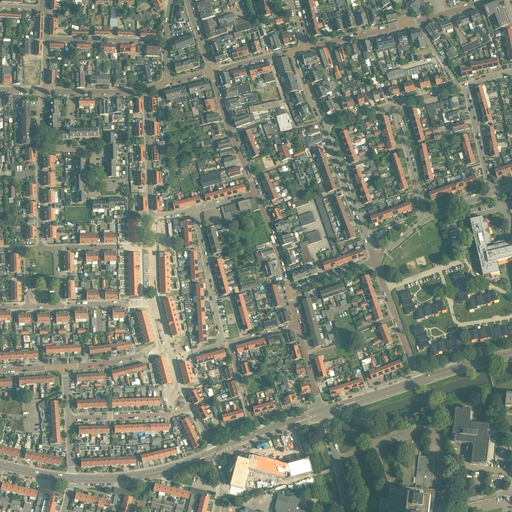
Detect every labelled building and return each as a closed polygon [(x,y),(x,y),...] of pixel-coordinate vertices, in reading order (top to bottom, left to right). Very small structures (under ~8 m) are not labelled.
[(198,9),(213,4),(211,0),(197,5),(198,9)] [(268,0),(258,0),(259,5),(257,5),(256,4),(255,5),(256,10),(258,10),(259,9),(260,8),(262,16),(260,16),(259,16),(257,16),(258,19),(266,17),(267,18),(273,17),(268,0)] [(387,0),(385,0),(379,5),(375,8),(376,10),(381,7),(382,9),(390,3),(387,0)] [(420,8),(424,13),(428,9),(419,0),(413,0),(412,1),(416,6),(417,6),(420,9),(420,8)] [(416,6),(412,1),(407,6),(417,18),(424,13),(420,8),(420,9),(417,6),(416,6)] [(160,2),(154,7),(156,9),(155,10),(157,12),(162,8),(161,7),(163,5),(160,2)] [(490,16),(503,11),(502,9),(505,8),(504,8),(505,7),(503,3),(502,3),(502,2),(499,4),(498,2),(484,8),(488,17),(490,16)] [(213,4),(198,9),(199,13),(214,8),(213,4)] [(176,13),(176,19),(177,24),(186,22),(184,7),(176,8),(176,13)] [(214,8),(199,13),(201,17),(214,13),(213,11),(215,10),(214,8)] [(362,10),(360,11),(364,26),(368,24),(365,14),(364,11),(363,12),(362,10)] [(473,12),(479,26),(482,25),(480,20),(481,20),(477,10),(473,12)] [(504,10),(503,11),(490,16),(496,30),(509,24),(504,10)] [(382,19),(396,16),(395,11),(386,13),(386,14),(381,15),(381,16),(375,18),(376,20),(382,19)] [(479,26),(473,12),(470,13),(473,23),(474,23),(475,25),(472,26),(474,32),(480,29),(479,26)] [(215,16),(214,13),(201,17),(202,21),(215,16)] [(224,17),(218,19),(222,30),(226,28),(235,26),(237,25),(236,21),(233,13),(224,16),(224,17)] [(462,24),(469,21),(466,15),(455,19),(459,28),(463,26),(462,24)] [(251,17),(236,21),(237,25),(249,22),(252,21),(251,17)] [(343,30),(341,21),(333,23),(335,32),(343,30)] [(443,32),(453,29),(450,21),(440,24),(443,32)] [(237,25),(235,26),(237,33),(241,32),(245,31),(248,31),(251,30),(249,22),(237,25)] [(431,23),(428,25),(437,39),(441,37),(438,34),(431,23)] [(256,27),(260,38),(266,36),(262,25),(256,27)] [(437,39),(428,25),(425,27),(432,38),(434,42),(437,39)] [(222,30),(215,32),(207,35),(208,39),(217,36),(217,35),(227,32),(226,28),(222,30)] [(413,43),(415,43),(417,49),(426,47),(424,40),(422,40),(420,30),(410,32),(412,41),(413,43)] [(281,48),(276,31),(268,34),(273,51),(281,48)] [(241,32),(237,33),(234,34),(236,40),(243,38),(243,37),(241,32)] [(406,33),(401,34),(405,50),(411,49),(410,45),(408,46),(408,43),(406,33)] [(236,40),(234,34),(224,37),(211,42),(212,44),(210,45),(212,52),(220,49),(219,45),(222,44),(223,48),(226,47),(229,46),(228,44),(232,43),(235,42),(236,41),(236,40)] [(405,50),(401,34),(397,35),(399,45),(397,45),(399,55),(402,54),(402,51),(405,50)] [(179,55),(185,54),(183,49),(195,45),(191,35),(174,41),(178,51),(179,55)] [(475,48),(480,46),(477,40),(471,43),(461,47),(464,53),(475,48)] [(236,41),(235,42),(239,58),(244,57),(242,49),(240,49),(239,45),(238,42),(236,41)] [(356,45),(349,47),(351,57),(352,60),(358,59),(357,55),(358,55),(358,51),(356,45)] [(450,51),(448,49),(447,47),(444,49),(447,53),(445,54),(449,60),(454,57),(451,53),(450,51)] [(221,51),(220,49),(212,52),(214,57),(219,56),(224,54),(223,53),(226,52),(225,49),(221,51)] [(327,49),(323,50),(327,62),(329,66),(332,65),(327,49)] [(327,62),(323,50),(319,51),(325,67),(329,66),(327,62)] [(334,51),(338,63),(339,62),(339,65),(343,64),(338,50),(334,51)] [(287,58),(276,61),(280,75),(278,76),(279,78),(285,76),(285,74),(291,72),(287,58)] [(190,61),(192,69),(200,67),(198,59),(190,61)] [(119,71),(119,62),(115,62),(115,61),(111,61),(111,68),(115,68),(115,73),(115,74),(117,74),(117,77),(114,77),(114,85),(120,84),(119,73),(119,71)] [(147,82),(145,68),(144,62),(137,62),(137,61),(135,61),(134,66),(141,66),(141,68),(137,69),(138,73),(141,73),(143,83),(147,82)] [(190,61),(182,63),(184,71),(192,69),(190,61)] [(154,73),(152,62),(150,62),(146,62),(147,68),(145,68),(147,82),(151,81),(150,73),(154,73)] [(184,71),(182,63),(175,65),(177,73),(184,71)] [(268,64),(261,66),(263,74),(264,76),(265,81),(266,83),(275,81),(271,71),(270,72),(268,64)] [(263,74),(261,66),(255,67),(257,75),(260,75),(260,77),(264,76),(263,74)] [(310,79),(321,75),(319,71),(323,69),(322,66),(319,67),(316,68),(317,71),(308,74),(310,79)] [(439,75),(441,84),(446,83),(442,68),(436,69),(437,73),(440,72),(440,75),(439,75)] [(406,77),(404,71),(404,69),(386,74),(389,81),(406,77)] [(241,79),(239,71),(233,73),(235,79),(237,78),(237,80),(241,79)] [(221,81),(229,79),(228,73),(220,75),(221,81)] [(80,88),(80,74),(71,74),(72,80),(76,80),(76,88),(80,88)] [(322,80),(321,75),(310,79),(312,84),(322,80)] [(294,78),(292,79),(285,82),(287,88),(295,85),(294,82),(295,82),(294,78)] [(229,79),(221,81),(223,87),(231,85),(229,79)] [(327,80),(325,81),(321,82),(323,86),(326,84),(327,86),(324,88),(323,86),(315,90),(317,95),(330,88),(329,85),(328,83),(327,80)] [(331,91),(335,90),(336,90),(333,81),(328,83),(329,85),(330,88),(331,91)] [(208,82),(203,83),(205,91),(206,97),(209,96),(209,94),(211,93),(208,82)] [(352,90),(350,84),(350,83),(344,85),(346,92),(352,90)] [(202,98),(198,84),(194,85),(196,93),(198,93),(199,98),(200,101),(202,101),(202,98)] [(236,87),(231,88),(224,90),(226,99),(238,96),(238,97),(251,94),(249,84),(236,87)] [(196,93),(194,85),(189,87),(191,95),(193,94),(194,100),(195,101),(198,100),(197,99),(196,93)] [(296,85),(295,85),(287,88),(289,94),(297,91),(296,88),(297,87),(296,85)] [(477,96),(484,94),(482,87),(475,89),(477,96)] [(330,88),(317,95),(319,99),(327,95),(326,94),(331,92),(331,91),(330,88)] [(179,104),(175,90),(170,91),(173,103),(176,102),(176,104),(179,104)] [(291,102),(301,98),(299,93),(291,97),(292,98),(290,100),(291,102)] [(484,94),(477,96),(479,103),(486,101),(484,94)] [(348,100),(348,99),(346,99),(348,108),(353,107),(352,101),(355,100),(353,95),(350,96),(351,99),(348,100)] [(241,104),(245,104),(243,98),(240,99),(225,102),(226,107),(241,104)] [(301,98),(291,102),(289,104),(290,107),(292,105),(295,104),(296,106),(303,102),(301,98)] [(457,98),(441,103),(441,105),(446,104),(446,106),(458,103),(457,98)] [(324,109),(334,104),(332,100),(325,103),(324,99),(320,101),(322,105),(324,109)] [(206,107),(215,105),(214,100),(205,102),(205,104),(197,106),(198,109),(202,108),(206,107)] [(51,115),(59,115),(59,110),(60,110),(60,106),(59,106),(59,101),(51,101),(51,115)] [(258,106),(254,107),(249,108),(250,110),(250,113),(250,114),(251,114),(266,110),(280,107),(279,101),(258,106)] [(486,101),(479,103),(481,110),(488,109),(486,101)] [(338,102),(334,104),(324,109),(326,114),(335,109),(336,111),(340,109),(338,102)] [(458,103),(446,106),(447,109),(442,110),(444,114),(448,113),(448,111),(460,108),(458,103)] [(241,104),(226,107),(227,112),(236,110),(236,108),(242,107),(241,104)] [(298,116),(308,111),(305,107),(298,111),(297,108),(294,109),(295,112),(298,116)] [(411,117),(418,115),(416,109),(409,111),(411,117)] [(490,116),(488,109),(481,110),(483,118),(490,116)] [(237,110),(235,111),(228,113),(230,120),(237,118),(241,116),(240,113),(238,114),(237,110)] [(310,116),(308,111),(298,116),(299,119),(301,118),(302,120),(310,116)] [(448,113),(444,114),(443,114),(445,123),(459,120),(457,113),(449,115),(448,113)] [(251,114),(250,114),(233,120),(235,124),(249,119),(253,118),(251,114)] [(291,123),(289,123),(286,114),(276,117),(281,132),(293,130),(291,123)] [(59,115),(51,115),(49,115),(50,130),(58,129),(58,124),(59,124),(59,122),(61,122),(61,120),(59,120),(59,115)] [(418,115),(411,117),(413,124),(420,122),(418,115)] [(382,125),(389,123),(387,117),(380,119),(382,125)] [(249,119),(235,124),(236,128),(254,121),(253,118),(249,119)] [(421,128),(420,122),(413,124),(414,130),(421,128)] [(89,130),(85,130),(85,138),(99,137),(99,136),(101,136),(101,123),(98,123),(99,129),(94,130),(94,128),(92,128),(92,126),(89,126),(89,130)] [(277,124),(270,126),(269,123),(263,126),(266,136),(273,133),(279,132),(277,124)] [(389,123),(382,125),(383,131),(390,129),(389,123)] [(214,125),(203,127),(203,129),(203,131),(208,130),(210,129),(210,131),(214,130),(215,136),(222,135),(220,125),(214,126),(214,125)] [(468,125),(465,125),(453,129),(454,133),(469,129),(468,125)] [(71,138),(71,130),(66,130),(66,128),(63,128),(63,130),(61,130),(61,132),(55,132),(55,135),(57,135),(57,140),(71,140),(71,138)] [(421,128),(414,130),(416,136),(423,134),(421,128)] [(392,136),(390,129),(383,131),(385,138),(392,136)] [(85,138),(85,130),(71,130),(71,138),(85,138)] [(245,138),(252,135),(250,130),(243,133),(245,138)] [(342,140),(349,137),(347,131),(340,133),(342,140)] [(425,141),(423,134),(416,136),(418,143),(425,141)] [(255,140),(252,135),(245,138),(247,143),(253,141),(255,140)] [(497,135),(494,135),(488,137),(489,144),(496,143),(498,142),(497,135)] [(392,136),(385,138),(387,144),(394,142),(392,136)] [(462,145),(469,143),(467,136),(460,138),(462,145)] [(306,143),(307,147),(324,141),(322,137),(306,143)] [(349,137),(342,140),(344,146),(351,143),(349,137)] [(284,141),(280,142),(286,159),(291,158),(284,141)] [(280,142),(276,144),(282,161),(286,159),(280,142)] [(396,148),(394,142),(387,144),(389,150),(396,148)] [(351,143),(344,146),(347,152),(353,149),(351,143)] [(469,143),(462,145),(464,152),(471,150),(469,143)] [(420,154),(427,152),(425,145),(419,146),(420,154)] [(257,151),(255,146),(247,149),(250,154),(257,151)] [(317,156),(325,154),(323,148),(321,149),(320,146),(312,149),(313,152),(315,151),(317,156)] [(353,149),(347,152),(349,158),(356,155),(353,149)] [(471,150),(464,152),(462,153),(463,157),(466,156),(467,159),(473,157),(471,150)] [(257,151),(250,154),(252,159),(259,156),(257,151)] [(427,152),(420,154),(422,161),(428,160),(427,152)] [(393,163),(399,161),(397,154),(391,156),(393,163)] [(356,155),(349,158),(351,164),(358,162),(356,155)] [(221,157),(218,157),(215,158),(216,162),(219,161),(220,165),(236,161),(235,157),(222,160),(221,157)] [(428,160),(422,161),(423,168),(430,167),(428,160)] [(299,174),(302,173),(303,172),(299,161),(295,162),(299,174)] [(401,169),(399,161),(393,163),(395,170),(401,169)] [(299,174),(295,162),(291,164),(298,181),(304,178),(302,173),(299,174)] [(503,175),(500,169),(499,166),(497,167),(496,163),(493,164),(495,168),(496,168),(497,169),(495,170),(497,178),(503,176),(503,175)] [(203,168),(199,169),(198,169),(200,176),(205,175),(204,170),(215,168),(215,166),(204,168),(203,168)] [(507,166),(500,169),(503,175),(510,173),(507,166)] [(431,174),(430,167),(423,168),(425,176),(431,174)] [(355,177),(362,175),(359,168),(353,170),(355,177)] [(404,176),(401,169),(395,170),(397,178),(404,176)] [(219,171),(205,175),(200,176),(204,188),(223,183),(219,171)] [(262,182),(269,179),(267,174),(260,177),(262,182)] [(331,175),(323,177),(325,182),(324,183),(333,180),(331,175)] [(362,175),(355,177),(358,184),(364,182),(362,175)] [(404,176),(397,178),(399,185),(406,183),(404,176)] [(469,178),(470,178),(472,185),(478,183),(475,176),(469,178)] [(458,190),(453,177),(449,179),(452,185),(449,186),(451,192),(458,190)] [(462,178),(460,178),(455,180),(454,177),(453,177),(458,190),(465,187),(463,181),(462,178)] [(472,185),(470,178),(463,181),(465,187),(472,185)] [(271,184),(269,179),(262,182),(264,187),(271,184)] [(333,180),(324,183),(326,188),(334,185),(333,180)] [(367,189),(364,182),(358,184),(361,191),(367,189)] [(271,184),(264,187),(266,192),(268,192),(273,189),(271,184)] [(334,185),(326,188),(327,193),(336,190),(334,185)] [(451,192),(449,186),(442,189),(444,195),(451,192)] [(275,188),(273,189),(268,192),(270,197),(277,193),(275,188)] [(367,189),(361,191),(363,198),(369,196),(367,189)] [(442,189),(435,191),(437,198),(444,195),(442,189)] [(437,198),(435,191),(434,191),(429,193),(432,200),(437,198)] [(270,197),(272,201),(277,199),(278,202),(283,200),(280,193),(278,194),(277,193),(270,197)] [(370,196),(369,196),(363,198),(362,199),(365,204),(372,201),(370,196)] [(255,198),(224,207),(226,214),(223,214),(226,222),(254,213),(254,212),(259,210),(255,198)] [(404,204),(404,205),(406,211),(406,212),(412,210),(409,202),(404,204)] [(404,205),(397,208),(399,214),(406,211),(404,205)] [(375,213),(373,206),(367,208),(369,215),(375,213)] [(273,216),(280,214),(279,211),(285,209),(284,207),(271,212),(273,216)] [(399,214),(397,208),(393,209),(393,208),(391,209),(391,210),(390,210),(392,216),(399,214)] [(387,211),(383,213),(385,219),(392,216),(390,210),(389,210),(387,211)] [(385,219),(383,213),(376,215),(378,222),(385,219)] [(378,222),(376,215),(370,217),(373,224),(379,222),(378,222)] [(511,242),(493,247),(486,218),(483,219),(482,217),(470,220),(471,220),(484,276),(483,276),(491,274),(490,273),(499,271),(499,272),(497,264),(496,262),(498,261),(497,260),(511,256),(511,242)] [(292,223),(288,225),(276,228),(278,233),(287,230),(289,229),(293,228),(292,223)] [(208,237),(216,235),(215,229),(207,231),(208,237)] [(296,237),(295,233),(291,235),(291,234),(280,238),(281,242),(296,237)] [(218,241),(216,235),(208,237),(210,243),(218,241)] [(296,237),(281,242),(282,246),(287,244),(293,242),(293,244),(297,242),(300,241),(299,236),(296,237)] [(220,247),(218,241),(210,243),(212,249),(220,247)] [(212,249),(213,255),(221,253),(220,247),(212,249)] [(256,253),(258,259),(273,254),(272,248),(256,253)] [(357,251),(356,251),(356,252),(359,258),(359,259),(364,257),(362,250),(360,250),(359,248),(356,249),(357,251)] [(292,252),(285,254),(287,260),(294,258),(292,252)] [(356,252),(349,255),(352,261),(359,258),(356,252)] [(349,255),(342,257),(345,263),(352,261),(349,255)] [(342,257),(335,259),(338,266),(345,263),(342,257)] [(294,258),(287,260),(289,266),(296,264),(294,258)] [(335,259),(328,262),(331,268),(338,266),(335,259)] [(331,268),(328,262),(328,261),(323,263),(325,271),(331,269),(331,268)] [(265,265),(265,268),(262,269),(263,272),(266,271),(274,269),(272,263),(265,265)] [(240,291),(261,286),(258,274),(255,275),(254,270),(251,270),(250,266),(235,270),(240,291)] [(315,266),(309,268),(312,276),(318,274),(315,266)] [(312,276),(309,268),(303,270),(306,278),(312,276)] [(274,269),(266,271),(268,277),(276,275),(274,269)] [(303,270),(297,272),(300,280),(306,278),(303,270)] [(300,280),(297,272),(291,274),(294,282),(300,280)] [(453,281),(465,278),(464,277),(462,277),(461,272),(451,274),(451,275),(451,274),(452,277),(453,281),(452,281),(453,281)] [(364,284),(371,282),(368,276),(362,278),(364,284)] [(466,280),(466,278),(465,278),(453,281),(454,281),(455,285),(456,288),(455,288),(456,288),(465,286),(464,281),(466,280)] [(373,288),(371,282),(364,284),(366,290),(373,288)] [(277,285),(273,286),(272,284),(267,285),(268,288),(270,287),(271,292),(279,290),(277,285)] [(346,292),(343,284),(337,286),(340,294),(346,292)] [(337,286),(332,288),(334,296),(338,295),(340,294),(337,286)] [(458,295),(470,292),(470,290),(468,291),(466,286),(465,286),(456,288),(457,288),(458,291),(457,291),(458,295)] [(332,288),(326,290),(329,298),(334,296),(332,288)] [(373,288),(366,290),(368,297),(375,294),(373,288)] [(326,290),(320,292),(323,300),(329,298),(326,290)] [(412,297),(413,297),(412,295),(410,296),(409,290),(399,293),(400,293),(400,296),(401,300),(400,300),(402,300),(412,297)] [(491,304),(488,291),(487,292),(487,294),(482,295),(484,305),(485,305),(484,304),(487,304),(491,303),(491,304)] [(488,291),(491,304),(492,303),(495,302),(500,301),(499,298),(498,298),(496,292),(491,293),(490,291),(488,291)] [(470,292),(458,295),(459,299),(461,304),(460,304),(463,303),(463,301),(468,300),(470,300),(468,295),(471,294),(470,292)] [(369,300),(370,303),(377,300),(375,294),(368,297),(369,300)] [(484,305),(482,295),(480,295),(480,298),(475,299),(478,309),(478,308),(481,307),(481,308),(484,307),(485,307),(484,305)] [(477,309),(478,309),(475,299),(475,296),(473,297),(473,299),(470,300),(468,300),(470,307),(468,307),(469,311),(469,310),(474,309),(477,309)] [(404,307),(416,304),(415,302),(413,303),(412,297),(402,300),(403,300),(403,303),(404,306),(403,306),(403,307),(404,307)] [(304,307),(312,304),(310,298),(302,300),(304,307)] [(377,300),(370,303),(367,304),(369,308),(371,307),(372,309),(379,307),(377,300)] [(436,303),(439,314),(439,313),(443,312),(447,311),(448,312),(447,308),(445,308),(444,302),(439,303),(438,301),(436,301),(436,303)] [(439,314),(436,303),(435,303),(435,305),(430,306),(432,316),(432,317),(433,317),(432,316),(435,315),(435,316),(439,315),(439,314)] [(313,310),(312,304),(304,307),(306,312),(313,310)] [(416,304),(404,307),(405,310),(406,310),(407,315),(406,315),(406,316),(410,315),(409,313),(416,311),(416,310),(415,306),(417,306),(416,304)] [(425,318),(425,317),(428,316),(432,315),(432,316),(430,306),(424,307),(424,305),(422,305),(422,306),(425,318)] [(249,306),(246,307),(239,308),(240,314),(247,312),(250,311),(250,310),(249,306)] [(425,319),(425,318),(422,306),(420,307),(421,309),(416,310),(416,311),(417,317),(415,317),(416,321),(416,320),(421,319),(425,319)] [(372,309),(370,309),(371,314),(373,313),(374,315),(381,313),(379,307),(372,309)] [(313,310),(306,312),(307,318),(315,316),(313,310)] [(383,319),(381,313),(374,315),(376,321),(383,319)] [(315,316),(307,318),(309,324),(317,322),(315,316)] [(317,322),(309,324),(310,330),(318,328),(317,322)] [(509,335),(510,335),(507,327),(507,325),(502,326),(501,324),(499,325),(502,337),(503,337),(502,337),(506,336),(506,335),(509,335)] [(381,334),(387,331),(385,325),(378,327),(381,334)] [(479,337),(480,337),(477,326),(477,325),(475,325),(475,327),(470,329),(472,335),(470,336),(471,339),(471,338),(476,337),(476,338),(479,337)] [(502,337),(499,325),(497,325),(498,327),(493,328),(495,338),(495,339),(495,338),(498,337),(498,338),(502,337)] [(415,336),(416,336),(427,333),(427,331),(425,332),(423,326),(417,328),(416,326),(413,327),(414,327),(415,332),(414,332),(415,336)] [(487,337),(485,327),(480,328),(479,326),(477,326),(480,337),(480,339),(480,338),(484,337),(487,336),(487,337)] [(495,338),(493,328),(493,327),(487,328),(487,326),(485,327),(487,337),(488,339),(491,338),(491,337),(494,337),(495,338)] [(318,328),(310,330),(312,336),(320,334),(318,328)] [(390,337),(387,331),(381,334),(383,339),(383,340),(390,337)] [(418,342),(418,343),(428,340),(427,335),(429,335),(429,333),(427,333),(416,336),(417,336),(417,339),(418,339),(419,342),(418,342)] [(320,334),(312,336),(313,342),(321,340),(320,334)] [(451,340),(453,349),(456,348),(461,346),(461,347),(462,347),(461,344),(459,344),(458,337),(452,339),(452,336),(450,337),(451,340)] [(390,337),(383,340),(384,341),(386,346),(393,343),(390,337)] [(453,350),(453,349),(451,340),(445,341),(445,339),(443,339),(443,341),(446,351),(446,352),(446,351),(449,351),(449,350),(452,349),(453,350)] [(323,346),(321,340),(313,342),(315,348),(323,346)] [(428,340),(418,343),(419,346),(420,346),(421,351),(420,351),(420,352),(424,351),(423,349),(430,348),(429,345),(429,342),(431,342),(430,340),(428,340)] [(445,351),(446,351),(443,341),(438,342),(438,340),(436,340),(436,342),(436,343),(438,352),(439,352),(442,352),(442,351),(445,350),(445,351)] [(431,352),(429,353),(430,356),(431,356),(435,354),(435,355),(439,354),(439,352),(438,352),(436,343),(436,342),(434,343),(435,345),(430,346),(430,347),(431,352)] [(299,352),(297,346),(288,349),(289,352),(291,351),(292,354),(299,352)] [(368,346),(363,348),(366,358),(371,356),(368,346)] [(337,359),(338,359),(336,353),(335,349),(325,352),(326,356),(333,354),(335,360),(337,359)] [(299,352),(292,354),(293,357),(290,358),(291,361),(301,359),(299,352)] [(329,360),(322,362),(321,357),(315,358),(317,365),(329,362),(329,360)] [(362,361),(361,362),(363,366),(366,365),(367,365),(367,364),(370,363),(370,362),(372,361),(371,359),(370,358),(364,360),(362,361)] [(400,361),(393,363),(396,370),(402,367),(400,361)] [(329,362),(317,365),(319,372),(325,370),(328,369),(327,364),(330,364),(329,362)] [(304,370),(302,363),(293,366),(293,369),(296,368),(297,371),(304,370)] [(396,370),(393,363),(387,366),(390,372),(396,370)] [(145,364),(138,366),(139,371),(142,371),(143,372),(146,371),(146,370),(145,364)] [(138,366),(131,367),(133,373),(133,375),(136,374),(136,372),(139,371),(138,366)] [(387,366),(381,368),(384,375),(390,372),(387,366)] [(131,367),(125,369),(126,375),(129,374),(130,375),(133,375),(133,373),(131,367)] [(325,370),(319,372),(321,379),(327,377),(329,376),(328,372),(325,373),(325,372),(328,371),(329,372),(332,372),(333,371),(333,369),(331,370),(330,368),(328,369),(325,370)] [(369,370),(368,370),(368,371),(369,373),(372,380),(378,377),(375,370),(374,368),(372,369),(369,370)] [(381,368),(375,370),(378,377),(384,375),(381,368)] [(304,370),(297,371),(298,375),(295,375),(296,378),(305,376),(304,370)] [(234,378),(233,373),(225,375),(226,376),(221,377),(222,381),(227,380),(234,378)] [(354,376),(353,376),(355,382),(357,387),(364,385),(362,380),(359,381),(358,377),(357,375),(354,376)] [(357,387),(355,382),(351,383),(349,377),(347,378),(351,389),(357,387)] [(347,384),(343,386),(344,391),(351,389),(347,378),(345,378),(347,384)] [(307,381),(297,383),(298,386),(301,386),(302,389),(309,387),(307,381)] [(344,391),(343,386),(338,387),(336,381),(334,382),(338,394),(344,391)] [(338,394),(334,382),(332,382),(333,384),(334,389),(329,390),(331,396),(338,394)] [(309,387),(302,389),(302,392),(300,392),(301,395),(310,393),(309,387)] [(191,399),(198,396),(197,394),(200,392),(198,389),(195,390),(188,394),(191,399)] [(288,393),(289,397),(291,404),(297,402),(294,392),(291,393),(291,392),(288,393)] [(291,404),(289,397),(286,398),(285,395),(282,396),(285,406),(291,404)] [(199,398),(198,396),(191,399),(194,405),(201,401),(203,399),(202,397),(199,398)] [(269,404),(266,405),(268,410),(275,408),(273,403),(272,401),(269,402),(269,404)] [(199,415),(206,412),(205,409),(208,408),(206,405),(204,407),(203,406),(196,410),(199,415)] [(258,407),(253,408),(254,414),(261,412),(260,406),(260,405),(258,406),(258,407)] [(488,431),(489,425),(472,423),(470,420),(471,409),(463,408),(463,411),(461,411),(462,409),(456,409),(453,434),(456,435),(456,436),(454,436),(454,442),(471,444),(473,447),(471,464),(479,465),(480,461),(481,461),(481,463),(487,464),(490,436),(487,436),(488,431)] [(206,412),(199,415),(202,421),(209,417),(212,415),(210,413),(209,410),(206,412)] [(181,421),(177,423),(179,426),(180,429),(183,427),(190,424),(187,418),(181,421)] [(190,424),(183,427),(186,432),(192,429),(190,424)] [(187,435),(185,437),(186,439),(188,438),(195,435),(192,429),(186,432),(186,433),(187,435)] [(197,440),(195,435),(188,438),(191,443),(197,440)] [(200,446),(197,440),(191,443),(194,449),(200,446)] [(238,458),(229,493),(242,497),(244,490),(246,491),(247,489),(244,488),(249,469),(280,478),(282,479),(282,478),(288,480),(312,473),(311,467),(313,467),(312,464),(310,465),(309,460),(288,465),(247,455),(246,460),(243,459),(243,458),(241,458),(240,459),(238,458)] [(433,511),(435,502),(434,502),(432,501),(432,498),(434,498),(435,498),(436,491),(435,491),(431,490),(415,489),(407,488),(407,491),(405,506),(406,506),(407,495),(409,495),(406,511),(433,511)] [(302,493),(301,493),(289,497),(278,495),(274,510),(276,510),(275,511),(308,511),(307,507),(302,509),(300,503),(305,502),(302,493)]
